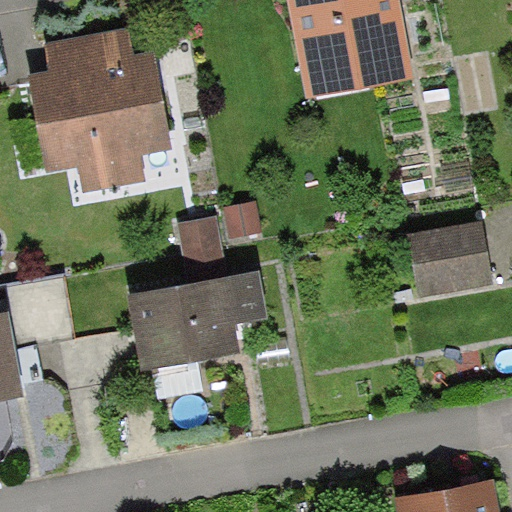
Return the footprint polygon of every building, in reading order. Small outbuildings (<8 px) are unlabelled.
[(295,0),(313,97),(416,78),(401,0),(295,0)] [(51,74),(30,78),(49,173),(79,167),(84,190),(145,178),(141,155),(175,148),(156,52),(136,55),(132,32),(46,49),(51,74)] [(216,218),(180,225),(192,286),(228,280),(216,218)] [(485,223),(409,235),(419,300),(495,288),(485,223)] [(192,286),(131,298),(144,373),(157,371),(162,400),(206,393),(201,361),(243,353),(238,324),(267,319),(259,274),(228,280),(192,286)] [(0,404),(27,398),(10,315),(0,317),(0,404)] [(500,511),(495,484),(400,503),(401,511),(500,511)]
